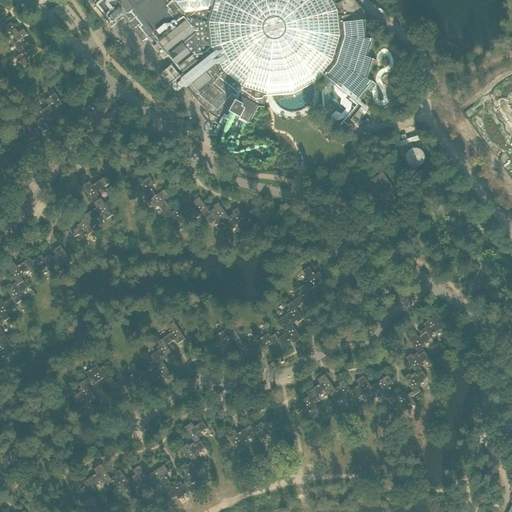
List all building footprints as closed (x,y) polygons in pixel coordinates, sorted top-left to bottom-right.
[(153,47),(163,60),(168,56),(188,81),(183,85),(192,96),(207,111),(212,116),(228,127),(231,129),(239,133),(244,126),(245,126),(249,128),(257,111),(265,112),(265,100),(274,100),(294,97),(313,87),(318,82),(322,76),(324,79),(330,84),(331,85),(332,86),(335,90),(339,97),(343,98),(342,107),(347,113),(339,117),(336,115),(330,123),(347,138),(355,130),(346,123),(359,106),(355,103),(357,100),(361,103),(375,85),(370,83),(375,67),(376,63),(376,62),(371,60),(376,41),(368,40),(366,15),(352,0),(344,0),(334,5),(331,0),(80,0),(83,3),(85,0),(96,0),(92,4),(111,27),(123,18),(142,42),(149,37),(156,45),(153,47)] [(0,29),(5,36),(9,33),(16,29),(11,23),(6,27),(3,22),(0,24),(0,29)] [(9,33),(16,43),(24,37),(24,38),(28,35),(23,29),(18,33),(16,29),(9,33)] [(13,45),(20,55),(26,51),(23,47),(25,45),(28,43),(24,38),(24,37),(16,43),(13,45)] [(26,51),(20,55),(16,58),(23,68),(29,64),(26,60),(30,57),(26,51)] [(44,100),(48,106),(50,105),(50,106),(53,103),(56,108),(62,104),(55,93),(44,100)] [(38,113),(42,118),(43,117),(47,123),(52,119),(49,114),(53,111),(50,106),(50,105),(48,106),(38,113)] [(32,125),(35,129),(36,128),(37,129),(41,127),(44,132),(50,128),(47,123),(43,117),(42,118),(32,125)] [(36,128),(35,129),(25,135),(29,141),(34,138),(37,143),(43,139),(37,129),(36,128)] [(0,159),(0,173),(1,174),(7,170),(4,165),(9,162),(5,156),(0,159)] [(381,199),(378,195),(384,191),(387,195),(395,190),(383,172),(362,186),(374,204),(381,199)] [(82,187),(96,208),(97,209),(104,204),(100,199),(98,200),(95,194),(111,183),(106,176),(92,186),(89,181),(82,187)] [(142,190),(148,201),(156,196),(150,188),(155,185),(149,177),(134,188),(137,193),(142,190)] [(157,203),(163,214),(169,210),(171,209),(165,201),(169,198),(164,190),(156,196),(148,201),(146,202),(150,208),(157,203)] [(201,213),(204,217),(210,213),(209,212),(199,197),(192,203),(195,207),(191,209),(187,212),(191,219),(201,213)] [(220,218),(223,223),(229,219),(228,217),(218,203),(213,207),(214,209),(209,212),(210,213),(204,217),(208,225),(220,218)] [(96,208),(88,213),(92,220),(102,214),(106,220),(112,216),(104,204),(97,209),(96,208)] [(179,226),(191,219),(187,212),(191,209),(189,206),(183,210),(180,207),(171,213),(169,210),(163,214),(170,225),(176,222),(179,226)] [(229,219),(223,223),(228,231),(239,224),(243,230),(249,225),(237,208),(232,212),(233,214),(228,217),(229,219)] [(94,231),(91,228),(96,225),(92,220),(88,213),(83,217),(85,220),(76,226),(77,228),(73,231),(74,233),(72,234),(74,238),(79,235),(82,239),(94,231)] [(56,255),(52,257),(47,261),(50,266),(52,267),(62,261),(66,267),(72,263),(60,245),(53,251),(56,255)] [(24,262),(29,269),(32,273),(37,270),(39,273),(50,266),(47,261),(52,257),(50,254),(44,259),(41,255),(32,261),(30,258),(24,262)] [(6,268),(16,282),(17,285),(23,281),(19,276),(29,269),(24,262),(17,267),(14,263),(6,268)] [(308,281),(303,284),(308,291),(324,280),(319,272),(315,275),(309,267),(302,272),(308,281)] [(4,288),(11,298),(16,305),(21,301),(17,295),(28,288),(23,281),(17,285),(16,282),(11,286),(10,284),(4,288)] [(302,295),(291,302),(296,309),(304,303),(307,308),(315,302),(308,291),(303,284),(297,288),(302,295)] [(0,299),(0,315),(4,322),(10,318),(6,312),(16,305),(11,298),(3,303),(0,299)] [(279,319),(284,326),(290,322),(291,325),(296,321),(297,323),(303,320),(296,309),(291,302),(286,306),(290,312),(279,319)] [(419,333),(421,336),(426,332),(430,337),(441,329),(439,326),(443,323),(435,311),(429,315),(432,318),(423,324),(426,328),(419,333)] [(172,332),(162,339),(167,346),(174,341),(177,345),(185,340),(174,322),(168,326),(172,332)] [(288,332),(278,338),(282,345),(290,340),(293,344),(301,339),(291,325),(290,322),(284,326),(288,332)] [(233,340),(235,344),(242,340),(234,329),(229,333),(226,329),(215,337),(218,341),(212,345),(215,348),(219,345),(221,348),(233,340)] [(407,339),(416,353),(422,348),(420,346),(431,339),(430,337),(426,332),(421,336),(418,337),(415,333),(407,339)] [(268,334),(257,341),(260,346),(255,350),(256,352),(263,348),(266,352),(275,345),(277,349),(282,345),(278,338),(275,334),(270,337),(268,334)] [(0,359),(10,353),(8,350),(13,347),(5,335),(0,338),(0,339),(2,342),(0,343),(0,359)] [(150,356),(155,363),(160,359),(162,361),(166,358),(168,361),(174,357),(167,346),(162,339),(156,343),(160,349),(150,356)] [(242,340),(235,344),(247,361),(254,356),(252,352),(255,350),(260,346),(257,341),(255,339),(246,346),(242,340)] [(405,358),(415,373),(420,368),(423,366),(421,364),(429,358),(422,348),(416,353),(417,353),(412,356),(411,354),(405,358)] [(158,369),(149,375),(153,382),(160,378),(163,382),(172,377),(162,361),(160,359),(155,363),(158,369)] [(88,378),(84,381),(86,384),(91,381),(94,384),(103,378),(105,381),(111,377),(104,366),(99,369),(97,366),(85,374),(88,378)] [(403,378),(412,391),(412,392),(418,388),(421,386),(419,383),(427,378),(420,368),(415,373),(410,376),(409,374),(403,378)] [(139,371),(127,378),(130,383),(125,386),(127,390),(133,385),(136,389),(146,382),(148,386),(153,382),(149,375),(146,371),(141,374),(139,371)] [(319,385),(312,390),(316,397),(326,390),(330,396),(336,392),(334,389),(324,375),(316,380),(319,385)] [(388,375),(372,386),(376,392),(380,389),(386,398),(393,393),(388,386),(393,383),(388,375)] [(115,383),(111,377),(105,381),(116,399),(125,393),(122,389),(125,386),(130,383),(127,378),(126,376),(115,383)] [(358,385),(351,390),(356,397),(365,391),(369,397),(376,392),(372,386),(371,387),(363,376),(355,382),(358,385)] [(95,398),(86,384),(84,381),(78,384),(82,391),(72,398),(77,405),(85,400),(87,403),(95,398)] [(344,382),(334,389),(336,392),(330,396),(335,402),(345,395),(349,402),(356,397),(351,390),(350,390),(344,382)] [(395,397),(393,393),(386,398),(395,411),(400,407),(402,410),(414,402),(411,398),(421,391),(418,388),(412,392),(412,391),(406,395),(404,391),(395,397)] [(319,401),(316,397),(312,390),(306,394),(308,397),(299,403),(300,404),(296,407),(297,410),(294,412),(296,416),(301,412),(304,417),(317,408),(315,405),(319,401)] [(245,429),(250,436),(252,440),(257,437),(259,441),(271,433),(268,429),(274,426),(271,421),(269,423),(268,421),(263,424),(262,423),(252,429),(250,425),(245,429)] [(184,428),(193,442),(195,445),(200,441),(197,436),(207,429),(202,422),(194,427),(191,423),(184,428)] [(250,436),(245,429),(237,434),(235,430),(226,436),(238,453),(244,449),(240,442),(250,436)] [(182,447),(192,462),(193,465),(198,462),(194,456),(205,449),(200,441),(195,445),(193,442),(189,446),(187,444),(182,447)] [(179,467),(187,479),(188,478),(193,484),(197,481),(192,475),(203,468),(198,462),(193,465),(192,462),(187,465),(185,463),(179,467)] [(95,474),(88,479),(92,486),(102,479),(106,485),(112,481),(110,479),(100,464),(92,470),(95,474)] [(164,465),(147,477),(151,482),(154,480),(155,483),(158,481),(163,489),(169,485),(171,484),(165,476),(169,473),(164,465)] [(135,475),(127,480),(132,487),(141,481),(145,487),(151,483),(151,482),(147,477),(140,466),(132,471),(135,475)] [(115,476),(110,479),(112,481),(106,485),(111,492),(121,485),(126,491),(132,487),(127,480),(120,470),(114,474),(115,476)] [(171,488),(169,485),(163,489),(171,500),(176,497),(178,501),(190,493),(187,488),(193,484),(188,478),(187,479),(183,481),(184,483),(183,483),(184,485),(182,485),(180,482),(171,488)] [(92,486),(88,479),(82,483),(85,486),(76,492),(78,496),(77,497),(74,496),(70,498),(74,504),(78,501),(82,506),(94,498),(91,494),(96,491),(92,486)]
